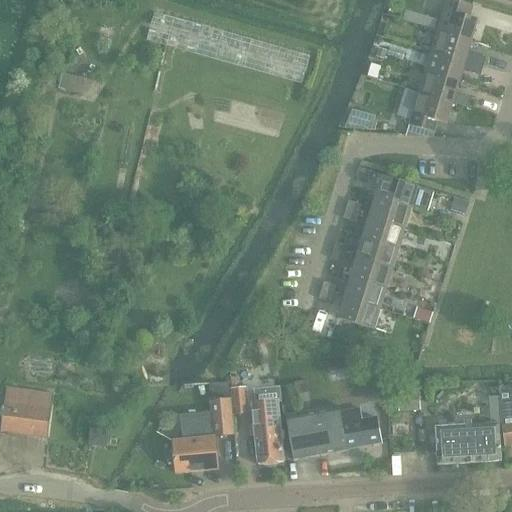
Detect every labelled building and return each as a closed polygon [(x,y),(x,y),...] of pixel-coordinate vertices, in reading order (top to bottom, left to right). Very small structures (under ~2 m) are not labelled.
[(446,0),(437,32),(471,42),(476,23),(484,25),(488,11),(450,0),(446,0)] [(154,11),(147,40),(304,81),(312,52),(154,11)] [(405,12),(402,21),(418,26),(420,16),(405,12)] [(464,62),(471,42),(437,32),(431,52),(464,62)] [(378,49),(375,57),(384,60),(386,52),(378,49)] [(431,52),(425,73),(458,83),(464,62),(431,52)] [(473,55),(471,64),(482,68),(485,59),(473,55)] [(468,73),(480,77),(482,68),(471,64),(468,73)] [(59,89),(82,95),(86,80),(63,73),(59,89)] [(419,93),(452,104),(458,83),(425,73),(419,93)] [(446,125),(452,104),(419,93),(409,126),(434,134),(437,122),(446,125)] [(458,106),(470,109),(473,100),(461,96),(458,106)] [(352,109),(343,129),(370,130),(375,116),(352,109)] [(433,138),(434,134),(409,126),(406,137),(433,138)] [(356,178),(368,182),(371,173),(365,171),(362,170),(358,169),(356,178)] [(409,185),(392,179),(381,176),(375,197),(412,208),(418,187),(409,185)] [(375,197),(368,218),(405,229),(412,208),(375,197)] [(455,199),(451,211),(464,215),(468,203),(456,199),(455,199)] [(348,202),(346,211),(357,214),(360,205),(348,202)] [(343,219),(355,222),(357,214),(346,211),(343,219)] [(362,238),(399,249),(405,229),(368,218),(362,238)] [(362,238),(356,257),(393,268),(399,249),(362,238)] [(336,242),(333,251),(345,254),(347,246),(336,242)] [(331,259),(342,263),(345,254),(333,251),(331,259)] [(393,268),(356,257),(350,278),(387,289),(393,268)] [(381,309),(387,289),(350,278),(344,298),(381,309)] [(323,283),(321,291),(332,294),(335,286),(323,283)] [(332,294),(321,291),(318,301),(329,304),(332,294)] [(338,319),(374,330),(381,309),(344,298),(338,319)] [(417,308),(413,319),(429,324),(432,313),(417,308)] [(306,380),(294,382),(296,396),(308,394),(306,380)] [(209,384),(211,402),(230,400),(229,389),(229,383),(209,384)] [(229,389),(230,400),(231,416),(249,414),(247,387),(229,389)] [(0,432),(38,437),(47,439),(50,418),(53,395),(5,388),(0,430),(0,432)] [(499,390),(500,398),(501,415),(502,415),(502,430),(503,448),(511,446),(511,388),(507,389),(499,390)] [(260,404),(252,405),(254,426),(248,426),(249,437),(256,437),(259,466),(284,463),(278,403),(281,403),(280,389),(259,392),(260,404)] [(417,392),(398,392),(398,411),(418,410),(417,392)] [(489,399),(491,424),(435,428),(438,466),(502,461),(499,425),(502,424),(502,430),(502,415),(501,415),(500,398),(489,399)] [(233,436),(231,416),(230,400),(211,402),(212,414),(214,437),(215,437),(233,436)] [(346,453),(346,450),(381,443),(377,418),(362,421),(359,409),(344,412),(342,406),(287,416),(295,462),(346,453)] [(219,470),(215,437),(214,437),(212,414),(182,417),(184,440),(173,441),(176,474),(219,470)] [(89,444),(105,446),(106,432),(90,430),(89,444)]
